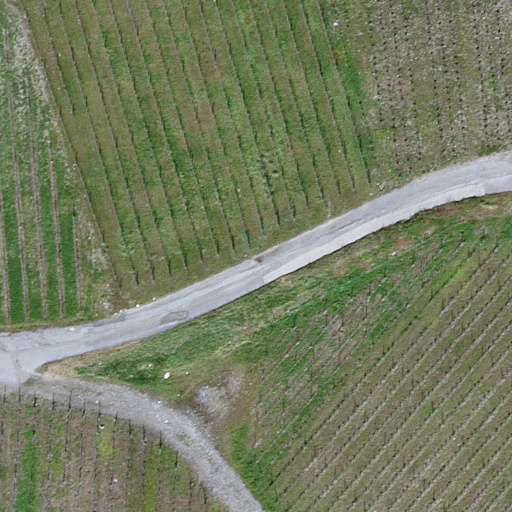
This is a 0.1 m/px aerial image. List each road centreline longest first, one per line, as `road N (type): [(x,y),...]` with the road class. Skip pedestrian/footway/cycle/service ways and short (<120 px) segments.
road 1 (unclassified): [(4,362),(158,318),(432,186),(511,174)]
road 2 (track): [(237,511),(209,471),(147,414),(4,362)]
